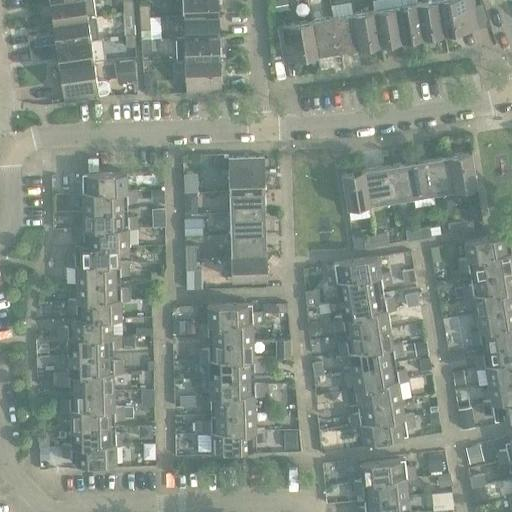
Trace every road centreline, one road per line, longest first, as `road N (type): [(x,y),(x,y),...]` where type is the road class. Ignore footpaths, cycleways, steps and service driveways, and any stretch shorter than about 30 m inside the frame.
road 1 (residential): [(22,488),(56,511),(310,497)]
road 2 (residential): [(10,144),(265,131)]
road 3 (residential): [(265,131),(511,98)]
road 4 (residential): [(265,131),(259,0)]
